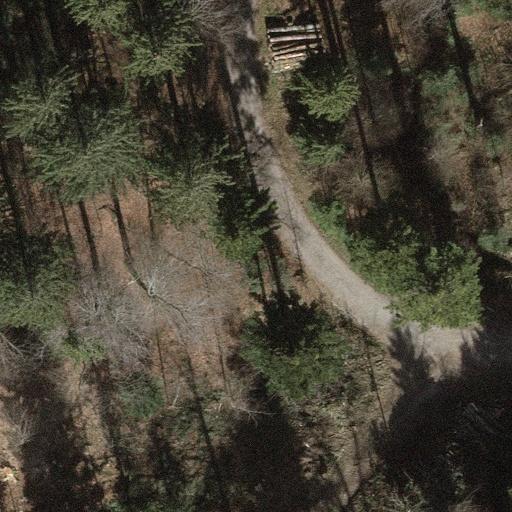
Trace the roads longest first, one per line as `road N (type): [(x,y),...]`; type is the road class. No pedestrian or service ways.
road 1 (track): [(249,0),(238,73),(299,238),(433,339),(511,342)]
road 2 (track): [(433,339),(313,511)]
